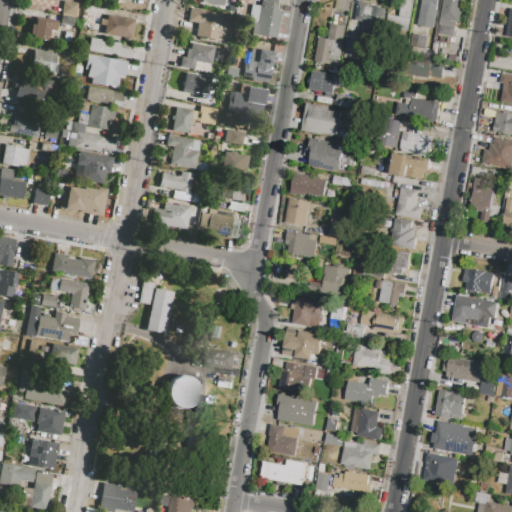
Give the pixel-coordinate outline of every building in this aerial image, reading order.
[(281,0),(275,38),(250,34),(252,22),(256,23),(259,1),(251,0),(281,0)] [(389,15),(400,17),(402,0),(414,0),(409,33),(387,29),(389,15)] [(438,0),(434,28),(419,25),(422,0),(438,0)] [(437,34),(439,24),(440,24),(443,0),(463,0),(460,22),(457,22),(455,37),(437,34)] [(60,14),(63,1),(76,4),(74,16),(60,14)] [(82,15),(84,2),(98,5),(96,17),(82,15)] [(357,20),(360,3),(370,4),(369,7),(387,10),(384,25),(382,24),(379,39),(370,38),(370,35),(362,34),(365,22),(357,20)] [(194,36),(196,23),(186,21),(188,7),(201,9),(201,10),(220,13),(215,40),(194,36)] [(59,24),(61,15),(74,18),(72,26),(59,24)] [(102,33),(104,26),(99,25),(101,18),(105,19),(105,15),(133,20),(130,38),(102,33)] [(30,24),(34,25),(35,19),(46,22),(47,19),(57,20),(56,31),(48,29),(46,41),(32,38),(32,34),(28,34),(30,24)] [(315,62),(319,37),(328,38),(331,24),(347,27),(341,66),(315,62)] [(77,32),(86,34),(85,42),(75,41),(77,32)] [(414,33),(428,35),(426,50),(411,47),(414,33)] [(348,35),(365,38),(362,60),(344,57),(348,35)] [(89,37),(115,42),(115,41),(129,43),(128,49),(131,49),(129,59),(86,51),(89,37)] [(51,73),(29,69),(31,52),(27,52),(29,42),(55,46),(51,73)] [(178,67),(179,56),(184,56),(185,48),(188,49),(189,43),(213,46),(209,72),(178,67)] [(267,82),(249,79),(250,77),(240,76),(242,62),(247,63),(250,47),(272,51),(267,82)] [(85,54),(126,61),(123,77),(119,76),(116,88),(89,83),(90,78),(85,77),(86,70),(82,69),(85,54)] [(441,80),(444,64),(412,59),(409,74),(441,80)] [(314,71),(337,74),(334,94),(311,90),(314,71)] [(183,72),(211,76),(208,93),(192,91),(192,93),(180,92),(183,72)] [(501,74),(511,75),(511,105),(501,103),(504,84),(500,83),(501,74)] [(16,75),(55,82),(51,105),(39,103),(39,105),(11,100),(16,75)] [(246,83),(266,86),(262,112),(241,109),(246,83)] [(86,86),(124,93),(121,108),(83,101),(86,86)] [(396,115),(398,103),(405,104),(406,100),(404,99),(405,90),(417,92),(416,100),(430,102),(430,100),(441,102),(437,122),(396,115)] [(336,106),(338,95),(353,97),(351,109),(336,106)] [(64,130),(65,120),(76,122),(79,102),(113,109),(109,130),(84,126),(83,133),(64,130)] [(7,132),(9,124),(12,125),(15,104),(41,109),(36,137),(7,132)] [(301,131),(306,104),(329,107),(328,111),(341,113),(339,126),(352,129),(351,139),(301,131)] [(197,122),(200,105),(216,108),(213,125),(197,122)] [(169,130),(173,107),(196,111),(194,125),(188,124),(187,133),(169,130)] [(61,114),(59,128),(47,126),(49,112),(61,114)] [(497,112),(511,114),(511,135),(493,132),(497,112)] [(402,121),(398,149),(378,146),(383,118),(402,121)] [(240,145),(219,141),(221,128),(247,132),(245,143),(240,142),(240,145)] [(400,150),(403,132),(418,135),(418,133),(433,136),(430,155),(400,150)] [(66,147),(68,137),(74,138),(74,133),(114,140),(112,151),(100,149),(99,153),(66,147)] [(168,165),(170,147),(164,146),(166,135),(191,139),(189,150),(197,151),(194,169),(168,165)] [(494,141),(497,141),(498,138),(511,140),(511,163),(511,169),(482,164),(484,149),(489,150),(491,144),(494,144),(494,141)] [(309,166),(312,147),(309,147),(310,139),(345,144),(341,171),(309,166)] [(0,164),(3,144),(22,147),(21,149),(27,150),(23,168),(0,164)] [(77,151),(111,157),(108,172),(105,171),(104,176),(103,175),(101,184),(72,179),(77,151)] [(247,156),(244,177),(219,173),(223,152),(226,153),(227,151),(235,152),(234,154),(247,156)] [(394,152),(431,158),(429,173),(424,173),(423,180),(390,175),(394,152)] [(361,175),(362,166),(379,169),(377,177),(361,175)] [(0,196),(0,168),(13,170),(11,179),(25,182),(21,200),(0,196)] [(187,201),(171,198),(172,190),(176,191),(176,190),(157,187),(159,173),(178,176),(179,171),(190,173),(187,193),(188,193),(187,201)] [(290,194),(293,174),(328,180),(325,197),(306,194),(306,196),(290,194)] [(334,176),(350,178),(349,187),(333,185),(334,176)] [(475,178),(495,181),(492,197),(497,197),(496,206),(499,206),(497,220),(489,218),(488,224),(481,223),(482,213),(476,212),(476,209),(471,208),(474,188),(473,188),(475,178)] [(58,208),(63,182),(96,188),(96,187),(106,189),(101,216),(58,208)] [(218,201),(221,185),(240,188),(238,201),(228,199),(228,202),(218,201)] [(396,215),(400,188),(419,191),(416,207),(422,208),(420,219),(396,215)] [(31,204),(34,189),(48,192),(46,206),(31,204)] [(184,229),(150,224),(152,208),(161,210),(162,202),(165,203),(166,198),(188,202),(184,229)] [(511,199),(506,198),(501,225),(511,227),(511,199)] [(285,223),(289,199),(311,202),(307,226),(285,223)] [(227,209),(228,201),(246,204),(245,212),(227,209)] [(200,211),(232,216),(232,219),(237,220),(235,238),(197,232),(200,211)] [(390,246),(394,220),(413,223),(412,229),(415,230),(414,238),(417,239),(415,250),(390,246)] [(329,237),(331,224),(348,227),(346,240),(329,237)] [(288,254),(289,245),(286,244),(288,231),(311,235),(310,240),(319,241),(316,258),(288,254)] [(0,236),(16,239),(12,266),(0,264),(0,236)] [(371,277),(372,270),(380,272),(381,266),(390,267),(393,251),(410,254),(409,261),(410,261),(409,269),(403,268),(402,275),(396,274),(395,276),(384,274),(383,279),(371,277)] [(53,252),(67,255),(67,257),(78,259),(78,257),(92,259),(89,278),(88,278),(88,281),(53,275),(54,272),(50,271),(53,252)] [(326,265),(333,267),(333,266),(335,264),(337,263),(340,263),(342,263),(344,265),(345,267),(346,269),(352,269),(347,297),(309,291),(311,282),(323,284),(326,265)] [(465,290),(466,283),(462,282),(465,268),(494,273),(490,294),(465,290)] [(0,294),(0,269),(16,272),(12,297),(0,294)] [(501,275),(511,277),(511,295),(511,301),(497,299),(501,275)] [(59,278),(88,283),(84,309),(68,306),(70,293),(48,290),(50,277),(59,279),(59,278)] [(154,288),(171,291),(164,334),(145,331),(149,304),(137,302),(141,280),(155,283),(154,288)] [(379,302),(381,289),(377,289),(378,281),(405,285),(404,294),(400,294),(398,305),(395,305),(394,306),(383,304),(383,303),(379,302)] [(30,304),(32,294),(40,296),(38,305),(30,304)] [(39,305),(41,294),(55,296),(53,307),(39,305)] [(451,321),(456,295),(498,303),(496,315),(494,317),(494,319),(490,318),(489,328),(451,321)] [(292,324),(296,299),(325,303),(320,329),(292,324)] [(331,320),(333,305),(346,308),(344,322),(331,320)] [(64,316),(78,318),(75,334),(69,333),(67,342),(34,336),(37,315),(53,318),(54,311),(65,313),(64,316)] [(373,330),(373,327),(360,325),(362,315),(367,315),(367,312),(403,317),(401,335),(373,330)] [(24,335),(27,313),(35,314),(32,336),(24,335)] [(14,333),(17,319),(25,320),(23,335),(14,333)] [(503,320),(502,329),(493,328),(494,319),(503,320)] [(219,339),(208,338),(210,325),(221,326),(219,339)] [(347,326),(364,328),(362,341),(345,338),(347,326)] [(295,357),(296,354),(284,352),(287,329),(323,334),(320,355),(314,354),(313,360),(295,357)] [(482,341),(483,339),(483,337),(483,335),(481,333),(479,332),(477,332),(475,332),(473,334),(472,336),(471,338),(472,340),(474,342),(476,343),(478,343),(480,343),(482,341)] [(503,355),(511,357),(511,335),(508,335),(503,355)] [(0,349),(2,337),(11,338),(9,350),(0,349)] [(29,339),(35,340),(32,354),(27,353),(29,339)] [(51,343),(77,347),(74,365),(48,361),(51,343)] [(352,365),(356,344),(368,346),(367,348),(382,351),(381,355),(385,355),(385,358),(393,360),(390,376),(374,373),(375,369),(352,365)] [(234,370),(202,365),(205,349),(237,354),(234,370)] [(476,383),(445,377),(446,372),(442,372),(445,359),(449,359),(449,357),(474,362),(472,368),(479,369),(476,383)] [(286,370),(287,363),(308,366),(306,378),(300,377),(298,392),(279,389),(281,380),(278,380),(279,375),(281,375),(282,369),(286,370)] [(17,391),(21,369),(32,371),(29,393),(17,391)] [(194,403),(198,397),(198,390),(197,384),(192,379),(187,375),(180,375),(173,376),(168,381),(165,386),(164,393),(166,400),(170,405),(176,408),(182,409),(189,407),(194,403)] [(511,376),(511,401),(504,400),(505,397),(495,396),(499,375),(506,376),(506,375),(511,376)] [(218,387),(220,377),(234,379),(232,389),(218,387)] [(344,401),(347,382),(369,385),(370,378),(389,381),(386,397),(379,396),(379,398),(373,397),(371,406),(344,401)] [(493,397),(479,394),(482,380),(496,383),(493,397)] [(65,390),(52,388),(49,403),(62,406),(65,390)] [(434,417),(439,390),(452,393),(452,392),(466,395),(462,417),(451,415),(450,420),(434,417)] [(17,394),(35,397),(34,402),(17,399),(17,394)] [(278,420),(280,406),(277,405),(276,405),(278,395),(318,401),(314,426),(278,420)] [(10,418),(13,403),(34,406),(32,422),(10,418)] [(35,432),(37,424),(34,423),(37,407),(64,411),(60,436),(35,432)] [(357,437),(362,409),(379,412),(377,429),(383,430),(381,440),(357,437)] [(432,449),(433,444),(431,443),(434,433),(435,434),(438,421),(464,426),(464,428),(478,430),(473,457),(432,449)] [(271,425),(286,427),(284,437),(298,439),(295,457),(268,453),(271,437),(269,437),(271,425)] [(332,435),(347,438),(347,442),(363,444),(364,441),(381,444),(379,456),(373,455),(371,469),(355,467),(355,470),(344,468),(344,465),(341,465),(344,448),(330,446),(332,435)] [(27,465),(31,437),(57,441),(53,470),(27,465)] [(511,455),(503,454),(506,439),(511,439),(511,455)] [(486,446),(495,448),(493,455),(485,454),(486,446)] [(495,453),(504,455),(502,464),(493,462),(495,453)] [(428,454),(462,460),(459,473),(448,471),(446,485),(423,481),(426,464),(426,463),(428,454)] [(264,462),(286,466),(287,461),(307,464),(303,486),(261,479),(264,462)] [(0,468),(1,463),(34,468),(31,488),(19,486),(19,488),(0,484),(0,468)] [(33,480),(35,472),(51,475),(50,483),(33,480)] [(346,472),(370,476),(368,493),(333,487),(333,492),(316,489),(318,474),(331,476),(330,476),(335,477),(336,473),(346,475),(346,472)] [(33,480),(50,483),(48,497),(51,498),(49,505),(47,504),(46,510),(19,506),(22,487),(32,489),(33,480)] [(113,511),(97,509),(101,482),(121,485),(120,488),(135,491),(131,511),(113,509),(113,511)] [(164,511),(169,489),(196,494),(193,511),(164,511)] [(511,511),(477,511),(479,503),(486,505),(487,502),(507,505),(508,498),(511,498),(511,511)]
